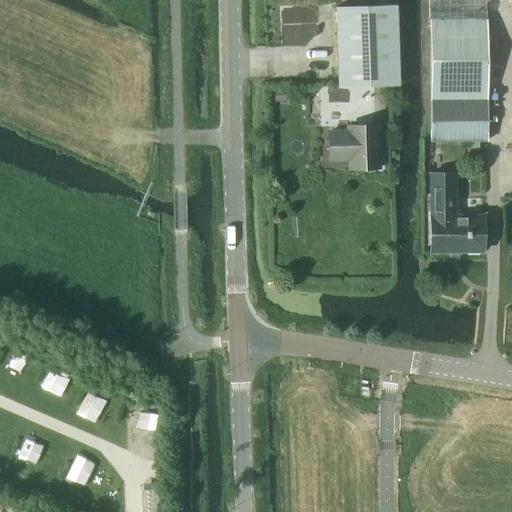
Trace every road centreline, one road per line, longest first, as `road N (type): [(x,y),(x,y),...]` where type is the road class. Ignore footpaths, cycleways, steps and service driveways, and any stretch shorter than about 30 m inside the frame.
road 1 (tertiary): [(236,342),(227,0)]
road 2 (tertiary): [(511,380),(236,342)]
road 3 (tertiary): [(242,511),(236,342)]
road 4 (track): [(495,123),(492,0)]
